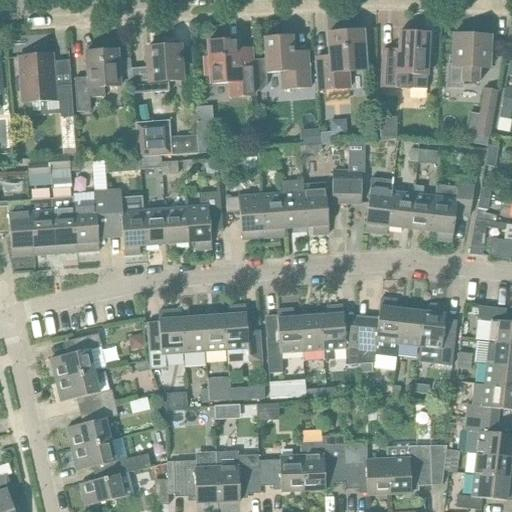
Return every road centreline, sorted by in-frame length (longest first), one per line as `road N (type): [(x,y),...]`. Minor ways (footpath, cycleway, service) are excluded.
road 1 (residential): [(511,276),(409,264),(181,277),(5,315)]
road 2 (residential): [(50,511),(5,315)]
